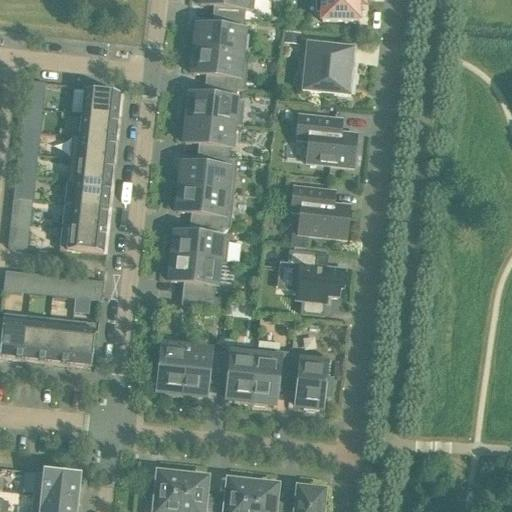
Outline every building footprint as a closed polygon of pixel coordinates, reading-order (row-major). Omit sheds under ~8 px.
[(218,9),(217,20),(244,23),(245,12),(253,13),(254,0),(200,0),(199,7),(218,9)] [(321,23),(359,23),(358,0),(316,0),(316,14),(321,14),(321,23)] [(193,38),(191,52),(248,58),(240,57),(243,34),(244,23),(217,20),(216,31),(197,29),(196,38),(193,38)] [(302,92),(301,94),(349,99),(349,97),(350,97),(350,95),(349,95),(350,86),(351,86),(351,85),(351,83),(355,83),(356,67),(352,67),(353,65),(353,63),(354,54),(354,53),(354,51),(306,46),(306,48),(306,49),(305,62),(304,62),(304,64),(305,64),(303,76),(303,77),(302,90),(301,90),(301,92),(302,92)] [(211,78),(209,89),(244,93),(248,58),(191,52),(190,67),(193,67),(192,76),(211,78)] [(25,83),(24,95),(40,97),(41,85),(25,83)] [(185,107),(184,121),(241,127),(243,104),(235,103),(236,92),(244,93),(209,89),(208,100),(190,98),(189,107),(185,107)] [(83,93),(81,116),(121,120),(118,119),(119,110),(121,111),(122,99),(123,99),(123,97),(83,93)] [(21,118),(37,120),(38,112),(22,110),(21,118)] [(71,137),(71,138),(118,143),(118,142),(115,142),(116,133),(118,133),(119,121),(121,121),(121,120),(81,116),(79,138),(71,137)] [(340,136),(341,122),(301,118),(298,144),(308,145),(306,166),(353,171),(356,138),(340,136)] [(203,147),(202,158),(229,161),(230,150),(233,128),(241,128),(241,127),(184,121),(182,136),(185,137),(184,145),(203,147)] [(19,141),(35,142),(36,134),(20,133),(19,141)] [(71,138),(69,161),(116,166),(116,165),(113,165),(114,156),(116,156),(117,144),(118,144),(118,143),(71,138)] [(17,155),(17,156),(16,163),(32,165),(33,157),(17,155)] [(178,176),(176,190),(233,196),(237,162),(229,161),(202,158),(201,169),(182,167),(181,176),(178,176)] [(69,161),(66,183),(113,189),(113,188),(110,187),(111,178),(113,179),(115,167),(116,167),(116,166),(69,161)] [(15,178),(14,185),(14,186),(30,188),(31,180),(15,178)] [(66,183),(64,206),(111,211),(111,210),(108,210),(109,201),(111,201),(112,189),(113,189),(66,183)] [(332,208),(334,195),(334,194),(293,189),(291,215),(300,216),(298,237),(345,242),(349,209),(332,208)] [(196,217),(195,227),(230,231),(233,196),(176,190),(175,205),(178,206),(177,215),(196,217)] [(12,209),(27,210),(28,202),(12,201),(12,209)] [(64,206),(62,229),(108,234),(109,233),(105,233),(106,224),(108,224),(110,212),(111,212),(111,211),(64,206)] [(9,231),(25,233),(26,225),(10,223),(9,231)] [(170,245),(169,259),(226,266),(228,242),(220,242),(221,231),(229,232),(230,231),(195,227),(193,239),(175,237),(174,245),(170,245)] [(108,234),(62,229),(59,252),(106,257),(106,256),(103,255),(104,246),(106,247),(107,235),(108,235),(108,234)] [(301,316),(322,319),(324,306),(326,307),(326,300),(337,301),(338,290),(342,291),(344,272),(315,269),(316,257),(289,254),(288,268),(296,269),(294,293),(297,293),(296,303),(302,304),(301,316)] [(226,266),(169,259),(167,275),(170,275),(169,284),(188,286),(186,309),(191,309),(213,312),(214,300),(215,289),(231,290),(233,268),(226,267),(226,266)] [(22,292),(29,292),(31,277),(23,276),(22,292)] [(54,279),(46,278),(44,294),(52,295),(54,279)] [(67,297),(75,297),(77,282),(69,281),(67,297)] [(91,283),(90,299),(101,300),(103,284),(91,283)] [(214,300),(213,312),(225,313),(226,301),(214,300)] [(21,365),(22,366),(27,319),(3,316),(0,344),(0,360),(9,361),(9,363),(21,364),(21,365)] [(43,368),(44,368),(49,321),(48,321),(48,328),(27,326),(27,319),(22,366),(23,362),(32,363),(32,365),(43,367),(43,368)] [(66,370),(67,371),(72,324),(49,321),(44,368),(45,368),(45,365),(54,366),(54,368),(66,369),(66,370)] [(72,324),(67,371),(68,371),(68,367),(77,368),(77,370),(89,372),(89,373),(90,373),(95,333),(95,326),(72,324)] [(166,399),(181,400),(187,343),(163,341),(158,394),(166,395),(166,399)] [(207,381),(218,382),(221,355),(187,351),(188,343),(187,343),(181,400),(195,402),(196,398),(205,399),(207,381)] [(235,406),(250,408),(256,351),(255,351),(254,359),(221,355),(218,382),(229,383),(227,402),(235,403),(235,406)] [(276,388),(287,390),(291,355),(256,351),(250,408),(265,409),(265,406),(274,407),(276,388)] [(291,355),(287,390),(298,391),(296,409),(305,410),(304,414),(317,415),(317,412),(320,412),(322,398),(330,398),(332,382),(324,381),(326,358),(291,355)] [(342,368),(334,367),(333,378),(341,379),(342,368)] [(142,511),(178,511),(182,475),(165,473),(165,478),(158,477),(156,500),(144,498),(142,511)] [(35,475),(33,496),(77,501),(80,480),(35,475)] [(178,511),(213,511),(214,506),(203,505),(205,482),(199,481),(199,477),(182,475),(178,511)] [(213,511),(249,511),(252,482),(235,481),(235,485),(228,484),(226,507),(214,506),(213,511)] [(249,511),(272,511),(275,489),(269,489),(269,484),(252,482),(249,511)] [(327,511),(328,511),(321,510),(323,495),(319,494),(319,490),(303,488),(302,492),(298,492),(296,511),(327,511)] [(33,496),(31,511),(76,511),(77,501),(33,496)]
